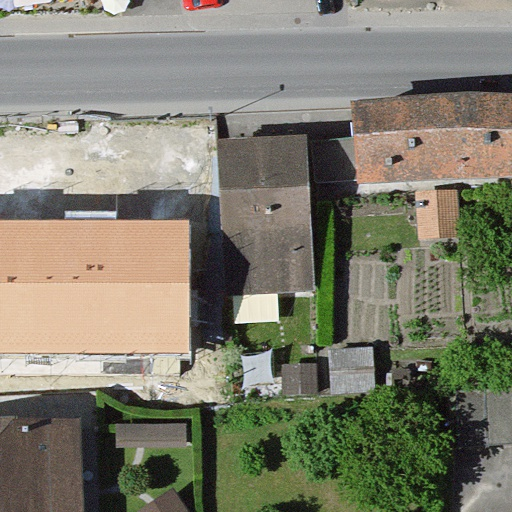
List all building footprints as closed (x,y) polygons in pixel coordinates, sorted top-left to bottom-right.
[(511,113),(354,121),(358,195),(511,186),(511,113)] [(306,151),(218,155),(224,299),(312,295),(306,151)] [(178,228),(0,228),(0,347),(179,346),(178,228)] [(511,390),(458,395),(462,450),(511,445),(511,390)] [(74,511),(73,427),(0,428),(0,511),(74,511)]
